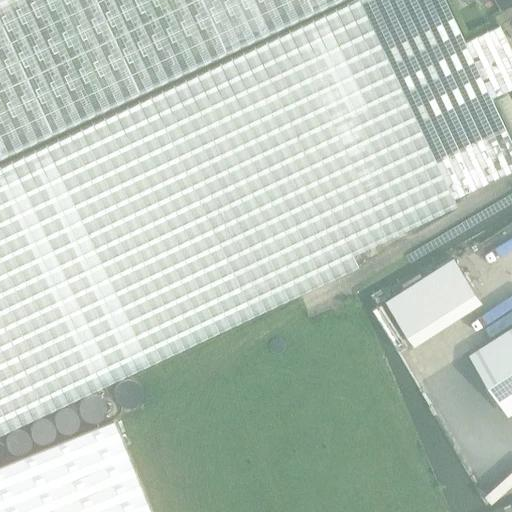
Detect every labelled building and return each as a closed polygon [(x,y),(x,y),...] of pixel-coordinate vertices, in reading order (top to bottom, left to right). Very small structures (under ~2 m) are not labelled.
[(0,0),(0,157),(338,0),(0,0)] [(511,147),(490,100),(463,44),(442,0),(356,0),(0,165),(0,432),(47,411),(355,268),(350,256),(455,207),(452,200),(511,171),(511,147)] [(511,0),(477,0),(479,2),(482,0),(495,0),(501,10),(511,3),(511,0)] [(511,57),(498,27),(463,44),(490,100),(511,88),(511,57)] [(387,301),(415,346),(482,303),(453,259),(387,301)] [(511,327),(470,354),(508,414),(509,415),(511,413),(511,327)] [(148,511),(112,420),(0,465),(0,511),(148,511)]
